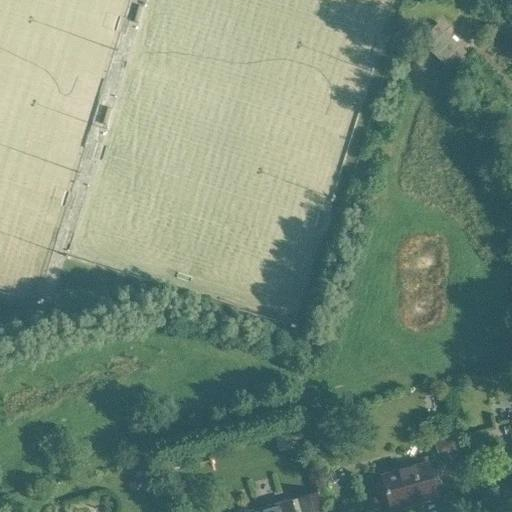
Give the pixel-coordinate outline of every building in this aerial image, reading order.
[(437,24),(420,42),(450,70),(467,53),(437,24)] [(307,406),(285,406),(285,425),(307,425),(307,406)] [(450,448),(448,438),(432,442),(435,452),(450,448)] [(382,475),(386,489),(391,508),(412,503),(412,501),(421,498),(422,503),(436,499),(427,463),(382,475)] [(322,511),(317,493),(300,498),(300,500),(290,503),(289,501),(250,511),(322,511)]
